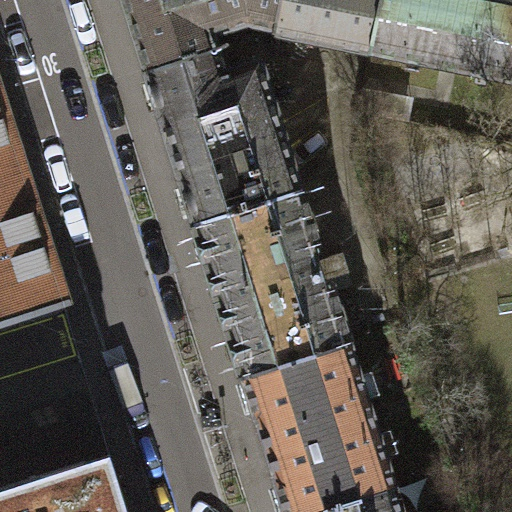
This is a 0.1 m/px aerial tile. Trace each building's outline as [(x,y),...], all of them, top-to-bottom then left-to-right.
[(123,0),(147,72),(219,49),(214,34),(248,23),(276,29),(282,0),(123,0)] [(352,48),(371,52),(381,0),(282,0),(276,29),(275,33),(352,48)] [(511,0),(381,0),(371,52),(511,81),(511,0)] [(147,72),(195,224),(303,190),(260,60),(226,71),(219,49),(147,72)] [(0,100),(0,326),(65,305),(0,100)] [(350,268),(344,249),(324,255),(303,190),(195,224),(244,377),(350,344),(352,343),(330,274),(350,268)] [(313,511),(395,486),(350,344),(244,377),(287,511),(313,511)] [(0,511),(128,511),(110,453),(0,488),(0,511)] [(403,511),(395,486),(313,511),(403,511)]
